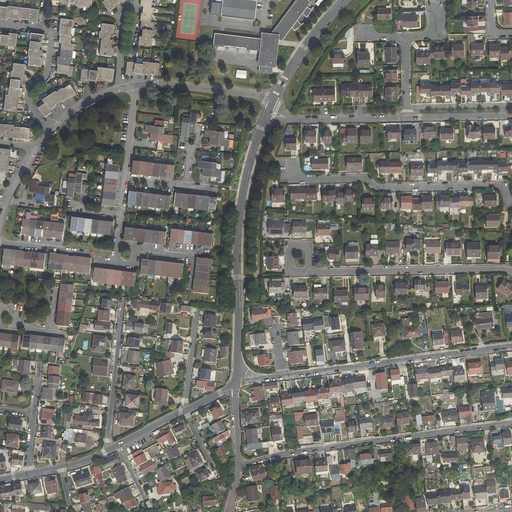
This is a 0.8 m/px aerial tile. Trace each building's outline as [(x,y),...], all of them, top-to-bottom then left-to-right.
[(105,0),(104,1),(109,11),(113,9),(116,7),(115,6),(112,0),(105,0)] [(259,0),(215,0),(216,3),(213,3),(211,15),(255,20),(257,1),(259,1),(259,0)] [(282,25),(280,20),(270,34),(272,35),(262,34),(262,39),(251,38),(214,34),(213,46),(217,47),(217,50),(224,51),(225,48),(228,48),(228,51),(235,52),(236,49),(239,49),(238,52),(246,53),(246,50),(249,50),(249,53),(256,54),(257,51),(260,52),(258,72),(272,74),(272,67),(274,67),(277,44),(275,43),(276,38),(281,42),(291,28),(294,31),(301,26),(297,20),(301,14),(306,17),(311,10),(307,7),(310,2),(306,0),(294,0),(288,9),(287,12),(282,25)] [(477,8),(477,0),(466,0),(467,4),(467,8),(477,8)] [(8,7),(7,19),(10,19),(14,20),(15,7),(8,6),(8,7)] [(152,8),(142,6),(141,10),(141,13),(152,15),(154,15),(155,8),(152,8)] [(15,7),(14,20),(17,20),(22,21),(22,19),(23,8),(15,7)] [(23,8),(22,19),(26,20),(30,20),(31,9),(23,8)] [(390,8),(377,8),(377,19),(391,19),(390,8)] [(33,22),(37,22),(39,10),(31,9),(30,20),(29,21),(33,22)] [(152,15),(141,13),(141,18),(140,21),(142,21),(152,22),(152,15)] [(402,17),(402,26),(402,27),(417,27),(417,17),(402,17)] [(478,17),(467,17),(467,27),(478,26),(478,17)] [(74,21),(61,19),(61,22),(60,26),(71,28),(73,28),(74,21)] [(152,22),(142,21),(141,25),(141,29),(143,29),(153,31),(154,23),(152,22)] [(115,29),(115,25),(103,24),(101,32),(113,33),(114,33),(115,29)] [(71,28),(60,26),(60,31),(59,34),(61,35),(71,36),(71,28)] [(142,37),(152,38),(153,31),(143,29),(142,34),(142,37)] [(113,37),(113,33),(101,32),(101,31),(100,38),(102,39),(112,40),(113,37)] [(0,45),(8,46),(9,34),(6,34),(2,33),(0,45)] [(9,34),(8,46),(16,46),(17,40),(17,34),(13,33),(10,33),(9,34)] [(30,41),(41,43),(43,43),(44,39),(44,35),(31,33),(30,41)] [(71,36),(61,35),(60,39),(60,43),(61,43),(72,44),(72,36),(71,36)] [(151,46),(152,38),(142,37),(140,37),(140,41),(139,45),(151,46)] [(112,40),(102,39),(101,47),(113,48),(113,44),(114,40),(112,40)] [(29,49),(40,50),(41,46),(41,43),(30,41),(29,49)] [(72,44),(61,43),(61,47),(60,50),(73,52),(73,44),(72,44)] [(463,45),(452,46),(452,57),(463,57),(463,45)] [(483,45),(471,45),(472,55),(483,55),(483,45)] [(500,46),(492,46),(489,46),(489,58),(500,58),(500,48),(500,46)] [(100,55),(113,57),(113,52),(114,48),(113,48),(101,47),(100,55)] [(386,62),(396,62),(396,47),(386,48),(386,62)] [(434,49),(430,49),(430,52),(430,59),(444,58),(444,47),(439,47),(439,49),(434,49)] [(500,58),(500,60),(509,60),(509,58),(509,48),(506,48),(500,48),(500,58)] [(29,57),(41,58),(42,54),(42,50),(40,50),(29,49),(28,57),(29,57)] [(73,52),(60,50),(60,54),(59,57),(71,58),(72,59),(73,52)] [(430,59),(430,52),(424,52),(424,53),(420,53),(416,53),(417,64),(430,63),(430,59)] [(343,53),(332,54),(333,64),(344,63),(343,53)] [(369,53),(358,53),(358,66),(369,66),(369,53)] [(28,65),(42,67),(42,63),(43,58),(41,58),(29,57),(28,65)] [(71,58),(59,57),(58,57),(58,61),(57,65),(58,65),(70,66),(71,58)] [(128,62),(127,75),(131,75),(135,75),(135,74),(136,62),(128,62)] [(139,74),(143,74),(144,63),(136,62),(135,74),(139,74)] [(150,74),(152,63),(144,62),(144,63),(143,74),(146,75),(150,75),(150,74)] [(155,74),(158,75),(159,63),(152,63),(150,74),(155,74)] [(14,64),(13,71),(24,72),(25,68),(25,65),(14,64)] [(70,66),(58,65),(58,69),(57,73),(69,74),(70,66)] [(105,81),(105,79),(106,68),(99,67),(99,70),(97,80),(101,80),(105,81)] [(109,80),(113,81),(115,69),(106,68),(105,79),(109,80)] [(89,82),(89,80),(90,69),(82,69),(81,81),(84,82),(89,82)] [(97,81),(97,80),(99,70),(90,69),(89,80),(93,81),(97,81)] [(386,82),(397,81),(397,70),(386,71),(386,82)] [(13,71),(12,71),(11,79),(21,80),(23,81),(24,77),(24,72),(13,71)] [(244,72),(243,82),(251,83),(251,72),(244,72)] [(21,80),(11,79),(10,87),(20,88),(20,84),(21,80)] [(470,84),(470,82),(466,82),(466,85),(461,85),(461,93),(461,96),(467,96),(467,99),(471,98),(470,96),(470,84)] [(491,83),(481,84),(481,93),(487,93),(487,96),(491,96),(491,83)] [(501,83),(491,83),(491,96),(494,96),(494,92),(501,92),(501,86),(501,83)] [(431,87),(430,84),(421,85),(421,94),(427,94),(427,97),(431,96),(431,87)] [(461,84),(451,84),(451,86),(451,96),(454,96),(454,93),(461,93),(461,85),(461,84)] [(481,93),(481,84),(470,84),(470,96),(474,96),(474,93),(481,93)] [(63,89),(69,98),(70,99),(73,96),(76,94),(70,85),(63,89)] [(358,85),(348,85),(348,96),(348,97),(351,97),(351,95),(358,95),(358,86),(358,85)] [(501,92),(501,95),(507,95),(507,98),(511,98),(511,85),(501,86),(501,92)] [(358,95),(358,97),(372,97),(372,86),(358,86),(358,95)] [(451,86),(441,87),(441,96),(447,96),(447,99),(451,99),(451,96),(451,86)] [(20,88),(10,87),(9,95),(18,96),(21,96),(22,93),(22,88),(20,88)] [(441,96),(441,87),(431,87),(431,96),(431,99),(435,99),(435,96),(441,96)] [(56,93),(62,102),(66,100),(69,98),(63,89),(63,88),(56,93)] [(397,88),(386,88),(386,100),(397,100),(397,88)] [(323,90),(314,90),(314,102),(323,101),(323,90)] [(323,90),(323,101),(334,101),(334,90),(323,90)] [(50,96),(57,106),(60,104),(62,102),(56,93),(56,92),(50,96)] [(9,95),(6,95),(5,103),(17,104),(18,100),(18,96),(9,95)] [(45,103),(50,110),(54,108),(57,106),(50,96),(43,100),(45,103)] [(17,104),(5,103),(4,110),(16,112),(17,108),(17,104)] [(45,103),(39,108),(45,117),(48,115),(52,113),(50,110),(45,103)] [(190,118),(188,132),(192,132),(195,132),(197,124),(197,118),(201,118),(201,114),(191,113),(190,118)] [(183,118),(180,137),(184,138),(188,138),(188,132),(190,118),(183,118)] [(14,125),(6,124),(5,135),(5,137),(8,137),(13,138),(14,127),(14,125)] [(151,134),(163,135),(164,127),(146,126),(146,129),(145,133),(151,134)] [(480,139),(480,128),(471,128),(471,126),(466,127),(467,139),(480,139)] [(22,128),(14,127),(13,138),(17,139),(20,139),(22,128)] [(436,127),(424,127),(424,138),(436,138),(436,127)] [(29,129),(22,128),(20,139),(24,139),(28,140),(29,129)] [(400,139),(400,128),(387,128),(387,139),(400,139)] [(453,129),(440,130),(440,140),(453,140),(453,129)] [(495,129),(483,129),(483,140),(495,139),(495,129)] [(225,132),(206,130),(206,134),(205,137),(211,138),(224,140),(225,132)] [(356,130),(347,130),(347,135),(343,135),(343,144),(357,144),(356,130)] [(416,130),(404,131),(404,141),(416,141),(416,130)] [(371,131),(360,131),(360,144),(371,143),(371,131)] [(315,133),(305,133),(305,144),(315,143),(315,133)] [(150,140),(158,141),(164,142),(163,146),(168,146),(169,136),(163,135),(151,134),(151,137),(150,140)] [(233,148),(234,141),(224,140),(211,138),(211,141),(210,145),(224,147),(224,150),(228,151),(229,148),(233,148)] [(296,140),(285,140),(286,151),(296,151),(296,140)] [(0,148),(0,156),(9,158),(10,154),(10,152),(10,150),(0,148)] [(0,156),(0,164),(8,165),(9,161),(9,158),(0,156)] [(362,158),(347,158),(347,168),(362,168),(362,158)] [(140,160),(133,159),(132,174),(135,174),(138,174),(140,160)] [(140,160),(138,174),(142,175),(145,175),(147,160),(140,160)] [(147,160),(145,175),(149,176),(152,176),(154,161),(147,160)] [(328,160),(312,160),(312,170),(328,169),(328,160)] [(154,161),(152,176),(156,176),(159,177),(161,162),(154,161)] [(215,163),(199,161),(198,164),(198,168),(203,169),(221,171),(221,168),(221,166),(220,165),(219,164),(215,164),(215,163)] [(477,161),(466,161),(467,164),(467,171),(473,171),(473,174),(477,174),(477,161)] [(487,161),(477,161),(477,174),(481,174),(481,170),(487,170),(487,161)] [(497,161),(487,161),(487,170),(493,170),(493,174),(497,174),(497,161)] [(507,161),(497,161),(497,174),(497,176),(501,176),(501,173),(507,173),(507,167),(507,161)] [(161,162),(159,177),(163,177),(166,178),(168,163),(161,162)] [(389,174),(388,162),(379,162),(380,174),(389,174)] [(400,162),(388,162),(389,174),(400,173),(400,162)] [(447,162),(437,162),(437,165),(438,175),(441,175),(440,172),(447,171),(447,162)] [(457,162),(447,162),(447,171),(453,171),(453,174),(457,174),(457,164),(457,162)] [(119,169),(120,165),(105,163),(104,171),(119,173),(119,169)] [(168,163),(166,178),(169,178),(173,178),(175,164),(168,163)] [(416,174),(423,173),(422,163),(410,163),(411,176),(416,176),(416,174)] [(0,172),(6,173),(7,173),(8,169),(8,165),(0,164),(0,172)] [(457,164),(457,174),(457,177),(461,177),(461,174),(467,174),(467,171),(467,164),(457,164)] [(437,165),(427,165),(427,174),(433,174),(434,177),(438,177),(438,175),(437,165)] [(221,171),(203,169),(203,172),(203,176),(211,177),(216,178),(216,181),(221,182),(222,171),(221,171)] [(119,176),(119,173),(104,171),(103,178),(118,180),(119,176)] [(76,179),(74,191),(78,192),(81,192),(83,179),(86,179),(87,174),(76,173),(76,179)] [(69,178),(66,197),(70,197),(73,198),(74,191),(76,179),(69,178)] [(103,178),(103,185),(117,187),(118,184),(118,180),(103,178)] [(103,185),(102,191),(116,193),(117,191),(117,187),(103,185)] [(50,188),(31,186),(31,189),(30,192),(36,193),(49,195),(50,188)] [(128,205),(135,205),(137,190),(133,189),(130,189),(128,205)] [(137,190),(135,205),(142,206),(144,190),(141,190),(137,190)] [(149,207),(151,191),(147,191),(144,190),(142,206),(149,207)] [(181,207),(183,191),(180,191),(176,190),(174,206),(181,207)] [(305,200),(305,190),(291,190),(291,200),(305,200)] [(317,190),(305,190),(305,200),(305,201),(317,201),(317,190)] [(116,193),(102,191),(101,199),(116,201),(116,197),(116,193)] [(156,208),(158,192),(154,192),(151,191),(149,207),(156,208)] [(188,208),(190,192),(187,191),(183,191),(181,207),(188,208)] [(284,203),(284,191),(272,191),(272,204),(284,203)] [(353,191),(344,192),(344,195),(344,202),(353,202),(353,191)] [(163,209),(165,193),(161,192),(158,192),(156,208),(163,209)] [(188,208),(195,209),(197,193),(194,192),(190,192),(188,208)] [(53,206),(54,195),(49,195),(36,193),(36,197),(35,200),(44,201),(48,202),(48,205),(53,206)] [(163,209),(169,209),(171,194),(168,193),(165,193),(163,209)] [(195,209),(202,210),(204,193),(201,193),(197,193),(195,209)] [(202,210),(209,210),(211,194),(207,194),(204,193),(202,210)] [(209,210),(216,211),(218,195),(215,195),(211,194),(209,210)] [(335,202),(335,205),(344,205),(344,202),(344,195),(335,195),(335,202)] [(432,197),(422,197),(422,200),(422,210),(432,210),(432,197)] [(439,197),(440,208),(450,208),(450,199),(450,197),(439,197)] [(472,197),(460,198),(460,207),(472,207),(472,197)] [(484,207),(496,207),(496,197),(484,197),(484,207)] [(412,200),(412,198),(401,198),(401,210),(412,210),(412,200)] [(450,199),(450,208),(450,209),(460,209),(460,207),(460,198),(450,199)] [(101,199),(100,205),(115,207),(115,204),(116,201),(101,199)] [(374,211),(374,199),(361,199),(361,211),(374,211)] [(392,199),(381,199),(381,210),(392,210),(392,199)] [(412,210),(412,211),(422,211),(422,210),(422,200),(412,200),(412,210)] [(76,215),(72,215),(70,231),(77,232),(79,215),(76,215)] [(79,215),(77,232),(84,232),(86,216),(83,216),(79,215)] [(86,216),(84,232),(91,233),(93,217),(89,217),(86,216)] [(496,218),(486,218),(486,227),(499,227),(499,216),(496,216),(496,218)] [(93,217),(91,233),(98,234),(100,218),(97,218),(93,217)] [(100,218),(98,234),(105,235),(107,219),(104,218),(100,218)] [(28,235),(30,220),(23,219),(21,235),(25,235),(28,235)] [(105,235),(111,236),(113,219),(110,219),(107,219),(105,235)] [(35,236),(36,221),(30,220),(28,235),(31,236),(35,236)] [(42,237),(43,222),(36,221),(35,236),(38,237),(42,237)] [(48,238),(50,222),(43,222),(42,237),(45,238),(48,238)] [(56,239),(57,223),(50,222),(48,238),(52,239),(56,239)] [(59,239),(62,240),(65,224),(57,223),(56,239),(59,239)] [(293,233),(306,233),(306,223),(293,223),(293,233)] [(269,224),(269,235),(283,234),(283,233),(283,224),(269,224)] [(131,241),(133,226),(125,225),(124,240),(127,240),(131,241)] [(330,236),(330,225),(318,225),(318,236),(330,236)] [(139,226),(133,226),(131,241),(134,241),(137,241),(139,226)] [(144,242),(146,227),(139,226),(137,241),(141,242),(144,242)] [(179,228),(179,227),(172,226),(170,242),(174,242),(177,242),(179,228)] [(151,243),(153,228),(146,227),(144,242),(148,243),(151,243)] [(186,228),(179,227),(179,228),(177,242),(181,243),(184,243),(186,228)] [(158,244),(160,229),(153,228),(151,243),(155,243),(158,244)] [(187,244),(191,244),(193,229),(186,228),(184,243),(187,244)] [(167,230),(160,229),(158,244),(162,244),(165,245),(167,230)] [(194,244),(198,245),(200,230),(193,229),(191,244),(194,244)] [(201,245),(205,246),(207,231),(200,230),(198,245),(201,245)] [(208,246),(211,247),(213,231),(207,231),(205,246),(208,246)] [(406,250),(411,250),(411,248),(420,248),(420,240),(406,240),(406,250)] [(400,254),(399,242),(386,242),(386,254),(400,254)] [(440,254),(440,242),(427,242),(427,253),(440,254)] [(461,255),(460,243),(447,244),(447,256),(461,255)] [(467,244),(467,258),(480,257),(480,244),(467,244)] [(378,247),(378,245),(375,245),(367,245),(366,245),(366,257),(378,256),(378,255),(378,247)] [(358,259),(357,247),(346,247),(346,260),(358,259)] [(487,247),(487,260),(500,260),(500,247),(487,247)] [(7,249),(4,249),(2,265),(9,266),(11,250),(7,249)] [(339,249),(329,250),(329,260),(335,260),(335,262),(339,262),(339,249)] [(15,267),(17,250),(14,250),(11,250),(9,266),(15,267)] [(15,267),(23,268),(25,251),(21,251),(17,250),(15,267)] [(23,268),(29,268),(31,252),(28,252),(25,251),(23,268)] [(29,268),(36,269),(38,253),(35,253),(31,252),(29,268)] [(36,269),(43,270),(46,254),(42,253),(38,253),(36,269)] [(48,270),(54,270),(57,255),(53,254),(50,254),(48,270)] [(62,271),(64,255),(60,255),(57,255),(54,270),(62,271)] [(69,272),(71,256),(67,256),(64,255),(62,271),(69,272)] [(76,273),(77,257),(74,257),(71,256),(69,272),(76,273)] [(83,274),(84,258),(81,257),(77,257),(76,273),(83,274)] [(89,275),(91,260),(91,259),(88,258),(84,258),(83,274),(89,275)] [(146,258),(143,258),(141,274),(148,275),(150,259),(146,258)] [(197,265),(212,267),(212,260),(199,258),(197,258),(197,262),(197,265)] [(279,258),(267,258),(267,269),(279,269),(279,258)] [(150,259),(148,275),(154,276),(156,260),(153,259),(150,259)] [(156,260),(154,276),(161,276),(163,260),(160,260),(156,260)] [(163,260),(161,276),(168,277),(170,261),(167,261),(163,260)] [(170,261),(168,277),(175,278),(177,262),(174,262),(170,261)] [(177,262),(175,278),(182,279),(183,265),(184,263),(180,262),(177,262)] [(196,272),(211,274),(212,267),(197,265),(196,269),(196,272)] [(93,283),(100,283),(102,267),(98,267),(95,267),(93,283)] [(102,267),(100,283),(107,284),(109,268),(105,268),(102,267)] [(109,268),(107,284),(114,285),(116,269),(112,269),(109,268)] [(116,269),(114,285),(121,286),(123,270),(119,269),(116,269)] [(123,270),(121,286),(128,287),(130,271),(126,270),(123,270)] [(130,271),(128,287),(134,287),(136,271),(133,271),(130,271)] [(195,276),(195,279),(210,281),(211,274),(196,272),(195,276)] [(194,286),(209,288),(210,281),(195,279),(194,282),(194,286)] [(509,297),(511,290),(511,284),(504,280),(497,290),(509,297)] [(425,283),(425,281),(415,281),(415,290),(425,290),(426,293),(429,292),(429,283),(425,283)] [(285,283),(269,283),(269,294),(285,294),(285,283)] [(408,296),(408,283),(395,284),(395,296),(408,296)] [(449,294),(449,283),(435,283),(435,294),(442,294),(442,298),(448,298),(448,294),(449,294)] [(61,291),(73,293),(74,286),(61,285),(61,288),(61,291)] [(469,296),(469,285),(456,285),(456,296),(469,296)] [(193,293),(208,294),(209,288),(194,286),(193,289),(193,293)] [(322,289),(321,286),(314,286),(314,300),(327,299),(327,289),(322,289)] [(385,298),(385,286),(376,286),(376,298),(385,298)] [(307,298),(307,287),(293,287),(294,299),(307,298)] [(487,299),(487,287),(476,287),(476,299),(487,299)] [(361,291),(361,289),(354,289),(355,300),(368,300),(368,291),(361,291)] [(60,298),(73,300),(73,293),(61,291),(60,291),(60,294),(60,298)] [(348,302),(347,291),(334,291),(334,303),(348,302)] [(60,305),(72,307),(73,300),(60,298),(59,298),(59,302),(60,305)] [(101,308),(111,309),(112,301),(102,300),(101,308)] [(160,304),(160,303),(133,300),(132,308),(156,311),(156,313),(159,313),(160,304)] [(159,313),(159,314),(170,315),(171,305),(160,304),(159,313)] [(59,312),(71,314),(72,307),(60,305),(58,305),(58,308),(59,312)] [(268,318),(267,310),(251,312),(252,322),(257,321),(257,320),(262,319),(268,318)] [(97,321),(108,322),(110,312),(99,311),(97,321)] [(58,319),(70,321),(71,314),(59,312),(57,312),(57,315),(58,319)] [(493,328),(492,317),(481,319),(481,315),(477,312),(473,316),(476,319),(478,331),(493,328)] [(297,325),(295,313),(287,314),(288,326),(297,325)] [(203,327),(205,327),(215,328),(216,317),(205,315),(203,327)] [(312,316),(301,317),(303,328),(313,326),(313,322),(312,316)] [(57,326),(59,326),(69,328),(70,321),(58,319),(56,319),(57,322),(57,326)] [(409,327),(408,319),(402,320),(404,338),(422,336),(427,336),(425,325),(416,326),(409,327)] [(323,321),(313,322),(313,326),(314,331),(324,330),(323,321)] [(129,323),(127,322),(126,325),(126,330),(133,330),(134,332),(138,332),(139,324),(137,324),(129,323)] [(173,324),(166,323),(164,333),(171,334),(173,324)] [(385,336),(384,324),(371,325),(372,337),(385,336)] [(216,340),(217,328),(215,328),(205,327),(204,338),(216,340)] [(462,342),(460,331),(450,332),(452,343),(462,342)] [(299,345),(297,332),(288,333),(290,346),(299,345)] [(364,348),(362,332),(350,334),(352,350),(364,348)] [(266,345),(265,333),(254,335),(256,346),(266,345)] [(444,344),(442,334),(433,336),(434,346),(444,344)] [(5,336),(3,347),(10,348),(12,337),(12,335),(9,336),(5,336)] [(12,337),(10,348),(18,349),(19,336),(16,336),(12,337)] [(26,336),(23,337),(22,348),(29,349),(30,337),(31,336),(26,336)] [(104,353),(106,337),(94,336),(92,352),(104,353)] [(33,337),(30,337),(29,349),(36,350),(37,338),(37,337),(33,337)] [(37,338),(36,350),(43,350),(44,339),(44,337),(41,338),(37,338)] [(44,339),(43,350),(50,351),(51,340),(51,338),(48,338),(44,339)] [(129,338),(127,348),(138,349),(140,340),(129,338)] [(51,340),(50,351),(57,352),(58,340),(58,339),(55,339),(51,340)] [(58,340),(57,352),(63,353),(65,341),(65,340),(62,340),(58,340)] [(345,351),(344,340),(329,342),(331,353),(345,351)] [(183,342),(172,341),(171,353),(182,354),(183,342)] [(217,350),(205,349),(203,362),(215,363),(217,350)] [(323,361),(322,350),(314,351),(316,362),(323,361)] [(140,353),(129,351),(128,363),(138,364),(140,353)] [(302,363),(301,351),(288,352),(290,364),(302,363)] [(270,365),(268,354),(258,355),(260,367),(270,365)] [(102,358),(94,358),(92,375),(106,376),(108,363),(101,363),(102,358)] [(503,370),(502,359),(494,360),(495,363),(490,363),(491,371),(503,370)] [(19,360),(17,372),(28,374),(30,361),(27,361),(19,360)] [(173,373),(170,361),(162,363),(161,362),(155,363),(156,367),(159,366),(162,377),(169,376),(169,374),(173,373)] [(481,362),(468,364),(469,375),(483,373),(481,362)] [(452,365),(440,367),(440,370),(441,377),(454,375),(453,371),(452,365)] [(49,367),(48,376),(58,377),(59,368),(49,367)] [(428,368),(415,370),(416,380),(429,379),(428,371),(428,368)] [(400,370),(390,371),(392,385),(401,383),(401,384),(404,384),(404,378),(401,378),(400,370)] [(428,371),(429,379),(429,381),(442,379),(441,377),(440,370),(428,371)] [(464,370),(453,371),(454,375),(455,382),(465,381),(464,370)] [(385,373),(375,374),(378,391),(388,389),(385,373)] [(135,376),(124,375),(123,388),(133,389),(135,376)] [(58,377),(48,376),(47,389),(55,389),(58,390),(59,377),(58,377)] [(366,376),(353,377),(353,379),(354,389),(367,387),(367,384),(366,376)] [(354,389),(353,379),(344,380),(346,390),(354,389)] [(18,382),(3,381),(2,391),(17,393),(17,392),(20,392),(21,384),(18,384),(18,382)] [(213,392),(214,383),(207,382),(197,381),(196,386),(204,387),(203,389),(206,389),(205,391),(213,392)] [(328,382),(328,383),(329,388),(330,393),(342,391),(341,382),(336,383),(334,383),(334,382),(328,382)] [(276,383),(265,384),(265,390),(266,392),(270,391),(269,389),(272,389),(272,391),(277,391),(276,383)] [(419,397),(417,384),(409,385),(411,398),(412,398),(412,400),(419,400),(419,397)] [(263,390),(262,387),(251,388),(252,400),(264,399),(264,398),(267,398),(266,392),(265,390),(263,390)] [(54,397),(55,389),(47,389),(43,388),(41,400),(51,401),(52,397),(54,397)] [(166,402),(168,390),(156,388),(155,401),(166,402)] [(318,397),(318,400),(330,399),(330,394),(330,393),(329,388),(317,389),(317,390),(317,394),(317,396),(318,397)] [(511,397),(511,388),(502,390),(503,405),(510,404),(510,398),(511,397)] [(317,390),(304,391),(304,392),(305,396),(305,399),(318,397),(317,396),(317,394),(317,390)] [(496,409),(494,391),(481,392),(484,411),(496,409)] [(304,392),(291,394),(293,403),(305,401),(305,399),(305,396),(304,392)] [(283,395),(279,396),(280,406),(292,405),(290,393),(286,394),(286,395),(283,395)] [(139,396),(126,394),(125,407),(138,408),(139,396)] [(103,396),(94,395),(93,404),(102,405),(103,396)] [(270,409),(279,408),(278,398),(268,399),(270,409)] [(214,421),(222,416),(219,410),(220,409),(219,406),(209,411),(214,421)] [(469,408),(458,409),(459,421),(466,421),(466,423),(471,422),(469,408)] [(41,424),(51,426),(52,418),(54,418),(55,410),(43,409),(41,424)] [(246,412),(247,424),(260,422),(259,410),(246,412)] [(346,419),(345,410),(335,411),(336,416),(334,416),(335,422),(346,421),(346,419)] [(457,410),(442,412),(443,423),(458,421),(457,410)] [(74,424),(99,427),(100,420),(92,419),(93,414),(84,412),(83,416),(75,415),(74,424)] [(408,412),(396,414),(397,425),(410,424),(408,412)] [(132,426),(133,414),(128,413),(121,413),(119,425),(132,426)] [(318,425),(317,414),(304,416),(306,426),(318,425)] [(373,428),(371,417),(359,419),(360,430),(373,428)] [(381,429),(395,427),(393,417),(379,419),(381,429)] [(346,419),(346,421),(348,433),(356,432),(355,418),(346,419)] [(9,430),(20,431),(21,421),(10,419),(9,430)] [(321,423),(322,433),(335,432),(334,421),(321,423)] [(218,422),(211,426),(216,435),(224,431),(223,430),(218,422)] [(185,429),(183,425),(173,429),(175,433),(185,429)] [(59,428),(43,426),(43,431),(42,435),(44,436),(44,439),(59,440),(60,437),(58,437),(59,428)] [(280,428),(271,429),(273,442),(281,441),(280,428)] [(85,431),(69,429),(68,441),(82,443),(82,435),(73,434),(73,433),(84,434),(85,431)] [(245,431),(247,445),(258,444),(256,429),(245,431)] [(158,443),(158,444),(161,443),(162,442),(165,447),(175,441),(169,430),(165,433),(164,431),(160,434),(161,435),(155,438),(158,443)] [(229,435),(227,431),(213,439),(215,443),(220,440),(221,443),(226,440),(225,437),(229,435)] [(502,433),(504,446),(511,445),(510,432),(502,433)] [(492,449),(504,448),(504,446),(502,433),(499,434),(500,436),(493,437),(494,444),(491,445),(492,449)] [(17,448),(18,435),(8,434),(6,447),(17,448)] [(472,453),(485,452),(483,438),(470,440),(472,453)] [(468,450),(467,440),(457,441),(458,451),(468,450)] [(439,454),(437,442),(426,443),(427,455),(439,454)] [(55,459),(56,444),(44,443),(42,458),(55,459)] [(413,455),(421,454),(420,444),(412,445),(413,455)] [(180,454),(176,447),(166,452),(170,460),(180,454)] [(226,454),(222,447),(214,451),(220,463),(225,460),(226,458),(224,454),(226,454)] [(391,451),(379,453),(379,457),(383,457),(384,461),(392,460),(391,451)] [(187,457),(195,471),(204,466),(196,452),(187,457)] [(145,453),(135,458),(139,466),(149,461),(145,453)] [(444,463),(458,461),(457,453),(443,455),(444,463)] [(358,466),(374,463),(374,458),(371,459),(371,454),(360,455),(360,460),(358,460),(358,466)] [(12,457),(11,465),(22,466),(23,457),(12,455),(12,457)] [(105,471),(111,468),(110,466),(119,462),(116,456),(101,464),(105,471)] [(312,473),(310,460),(295,462),(297,475),(312,473)] [(321,461),(314,462),(315,472),(327,470),(325,460),(321,460),(321,461)] [(155,468),(151,461),(140,467),(144,474),(155,468)] [(341,475),(352,473),(350,463),(348,463),(348,464),(340,465),(341,474),(341,475)] [(93,468),(96,475),(100,473),(102,473),(98,465),(93,468)] [(111,470),(116,480),(125,475),(124,471),(125,470),(123,468),(122,468),(121,465),(111,470)] [(160,481),(170,476),(165,466),(155,471),(160,481)] [(209,477),(205,469),(196,473),(200,481),(209,477)] [(260,470),(251,472),(253,481),(266,478),(264,469),(260,470)] [(339,469),(331,470),(332,481),(340,480),(339,469)] [(91,482),(88,472),(73,477),(76,487),(91,482)] [(96,475),(101,487),(105,485),(100,473),(96,475)] [(125,475),(116,480),(119,484),(127,479),(125,475)] [(58,492),(55,481),(46,482),(48,494),(58,492)] [(486,493),(495,492),(494,481),(485,482),(486,493)] [(42,493),(40,482),(29,484),(31,495),(42,493)] [(173,490),(173,482),(161,483),(163,494),(169,493),(169,491),(173,490)] [(21,484),(13,486),(15,496),(23,495),(21,484)] [(256,486),(246,487),(248,502),(258,501),(256,486)] [(280,486),(270,487),(271,489),(269,489),(270,494),(271,494),(272,501),(282,500),(280,486)] [(119,498),(122,504),(124,503),(134,498),(128,487),(113,495),(116,500),(119,498)] [(462,495),(463,500),(470,499),(468,487),(461,488),(462,495)] [(474,488),(475,500),(486,498),(485,487),(474,488)] [(508,498),(507,487),(499,488),(500,499),(508,498)] [(12,488),(0,490),(1,497),(14,495),(12,488)] [(450,501),(463,500),(462,495),(459,496),(458,490),(449,491),(450,501)] [(439,504),(451,502),(450,501),(449,491),(438,492),(438,494),(439,504)] [(90,501),(88,493),(79,494),(80,503),(90,501)] [(426,495),(427,505),(434,504),(439,504),(438,494),(426,495)] [(405,511),(414,510),(413,499),(410,499),(410,495),(403,496),(405,511)] [(106,499),(111,510),(115,508),(110,496),(106,499)] [(426,511),(425,497),(415,499),(416,511),(426,511)] [(124,503),(126,508),(128,510),(139,504),(137,500),(135,501),(134,498),(124,503)] [(82,503),(83,511),(91,511),(90,502),(82,503)] [(44,505),(29,503),(29,510),(39,511),(43,511),(44,511),(49,511),(49,506),(44,505)] [(386,511),(387,511),(393,511),(392,503),(381,504),(381,511),(386,511)]
